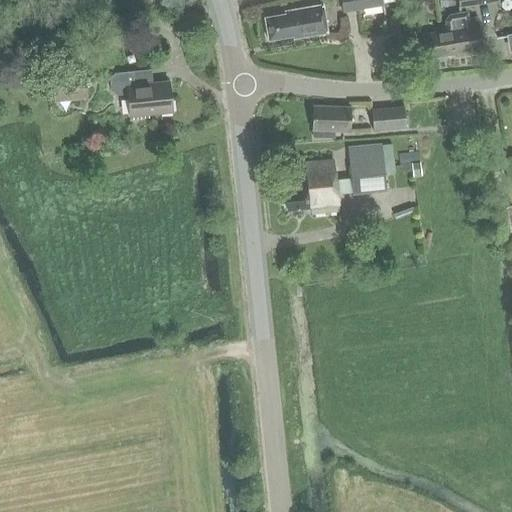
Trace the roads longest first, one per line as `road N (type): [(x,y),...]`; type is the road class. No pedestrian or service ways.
road 1 (tertiary): [(280,511),(238,90)]
road 2 (unclassified): [(238,90),(511,87)]
